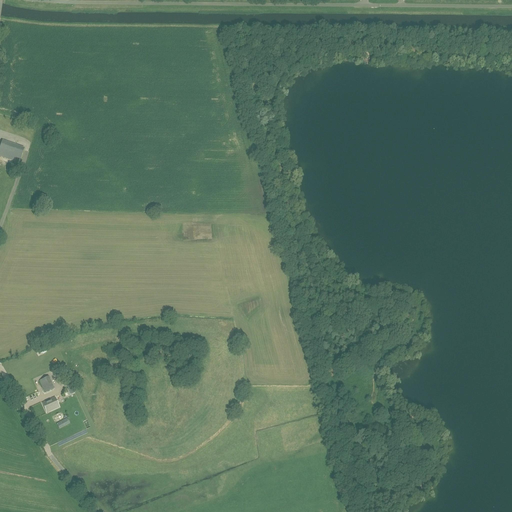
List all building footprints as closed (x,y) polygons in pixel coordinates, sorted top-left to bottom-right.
[(0,156),(19,163),(24,150),(24,149),(2,142),(0,147),(0,156)] [(48,377),(40,381),(45,393),(53,389),(48,377)] [(71,384),(67,385),(71,394),(75,393),(71,384)] [(55,397),(42,403),(47,413),(59,407),(55,397)] [(67,419),(57,424),(59,428),(69,423),(67,419)]
